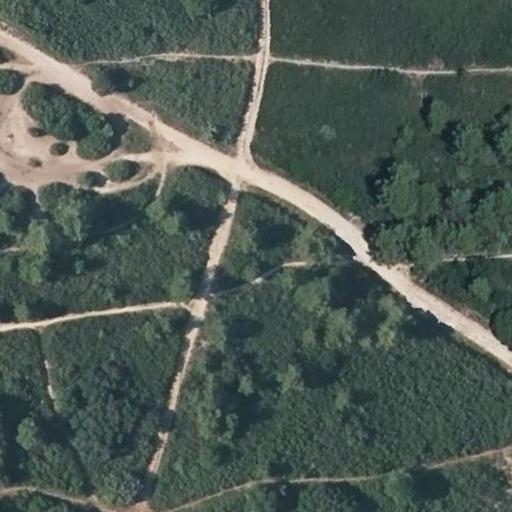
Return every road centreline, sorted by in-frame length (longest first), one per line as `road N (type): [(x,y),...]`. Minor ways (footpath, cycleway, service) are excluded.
road 1 (track): [(0,41),(232,172),(511,354)]
road 2 (track): [(256,0),(259,63),(202,296),(137,511)]
road 3 (unknown): [(174,140),(150,212),(91,238),(0,246)]
road 4 (unknown): [(0,154),(17,166),(90,162),(130,115)]
